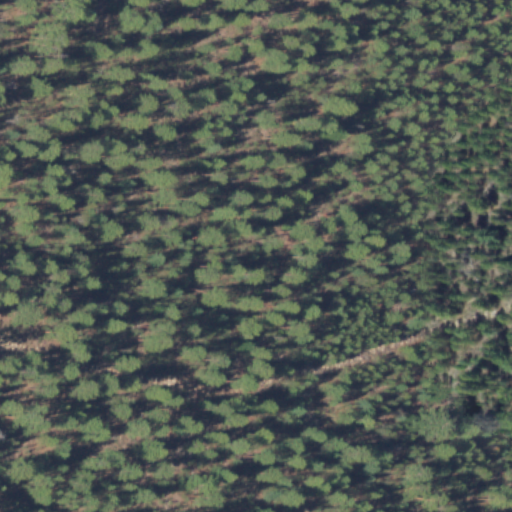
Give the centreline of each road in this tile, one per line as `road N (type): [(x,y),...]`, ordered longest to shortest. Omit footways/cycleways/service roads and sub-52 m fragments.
road 1 (track): [(0,345),(231,389),(511,303)]
road 2 (track): [(315,369),(300,511)]
